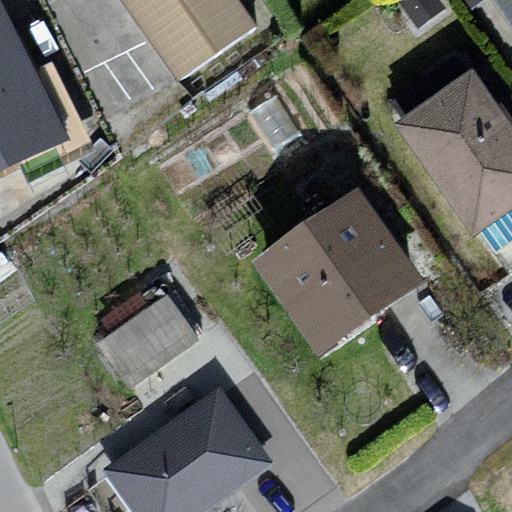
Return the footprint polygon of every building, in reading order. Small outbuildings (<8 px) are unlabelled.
[(226,0),(109,0),(166,83),(246,29),(226,0)] [(511,0),(471,0),(511,60),(511,0)] [(0,37),(0,160),(49,137),(0,37)] [(378,126),(454,237),(511,197),(511,160),(454,75),(378,126)] [(236,260),(301,356),(404,286),(339,191),(236,260)] [(101,334),(130,379),(203,332),(174,287),(101,334)] [(223,380),(104,465),(138,511),(201,511),(278,457),(223,380)]
